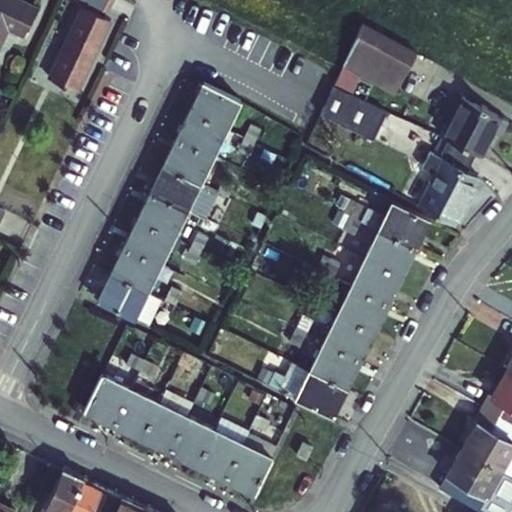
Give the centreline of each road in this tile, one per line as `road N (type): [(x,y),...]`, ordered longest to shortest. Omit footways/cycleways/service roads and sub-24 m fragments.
road 1 (residential): [(0,398),(180,33),(299,90)]
road 2 (residential): [(511,216),(442,302),(323,511)]
road 3 (residential): [(0,413),(200,511)]
